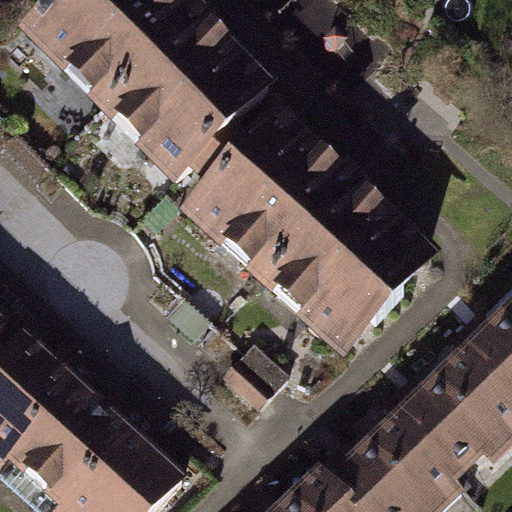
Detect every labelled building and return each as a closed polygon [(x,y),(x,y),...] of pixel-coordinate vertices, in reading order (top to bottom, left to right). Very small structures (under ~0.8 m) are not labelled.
[(192,0),(65,0),(38,27),(203,190),(277,109),(279,111),(291,99),(192,0)] [(203,190),(191,203),(361,357),(447,262),(279,111),(277,109),(203,190)] [(511,298),(478,331),(467,320),(450,337),(511,400),(511,298)] [(0,366),(12,353),(0,341),(0,318),(2,316),(0,314),(0,366)] [(0,366),(0,458),(5,463),(87,375),(69,357),(58,369),(26,339),(0,366)] [(511,413),(511,401),(460,348),(409,397),(399,385),(382,402),(450,473),(511,413)] [(294,382),(261,352),(246,368),(279,398),(294,382)] [(6,464),(55,509),(137,421),(116,402),(106,412),(95,403),(99,399),(81,383),(6,464)] [(408,511),(450,473),(392,413),(341,462),(330,451),(313,467),(356,511),(408,511)] [(56,510),(58,511),(149,511),(178,481),(146,451),(157,439),(137,422),(56,510)] [(355,511),(315,470),(270,511),(257,511),(253,507),(248,511),(355,511)]
